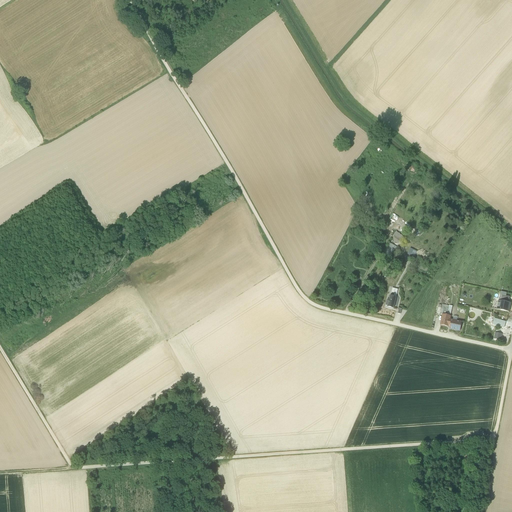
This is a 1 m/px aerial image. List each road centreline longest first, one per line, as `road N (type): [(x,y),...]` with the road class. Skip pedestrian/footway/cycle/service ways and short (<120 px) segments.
road 1 (unclassified): [(511,348),(304,303),(129,0)]
road 2 (track): [(493,441),(74,468),(0,347)]
road 3 (track): [(511,349),(489,469)]
